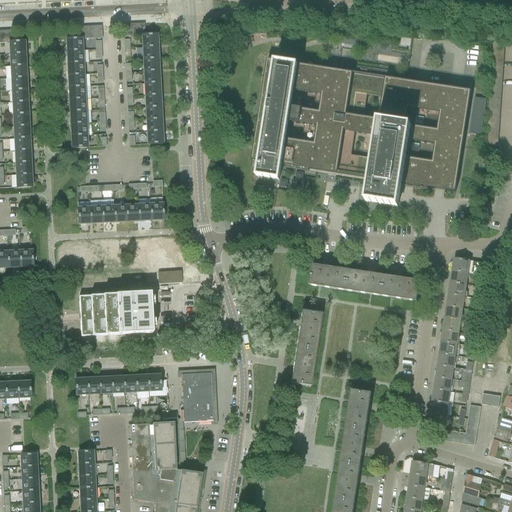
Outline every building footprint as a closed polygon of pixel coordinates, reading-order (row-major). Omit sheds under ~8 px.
[(143,48),(142,48),(157,47),(156,36),(156,35),(145,36),(142,36),(143,48)] [(66,40),(66,52),(82,51),(81,40),(81,39),(77,39),(66,40)] [(10,54),(10,55),(24,54),(23,42),(24,42),(12,42),(10,42),(10,43),(10,54)] [(157,47),(142,48),(143,48),(144,60),(143,60),(157,60),(157,48),(157,47)] [(66,52),(67,64),(82,63),(82,51),(66,52)] [(24,54),(10,55),(11,67),(10,67),(25,66),(24,66),(24,55),(24,54)] [(157,60),(143,60),(144,60),(144,72),(158,72),(158,71),(157,60),(158,60),(157,60)] [(298,65),(267,60),(260,111),(251,161),(258,163),(256,178),(280,182),(282,169),(283,162),(318,167),(329,169),(328,175),(335,176),(336,174),(369,179),(365,204),(399,209),(402,187),(402,185),(428,189),(455,193),(462,150),(471,92),(444,88),(412,83),(325,69),(298,65)] [(67,64),(68,76),(83,75),(82,63),(67,64)] [(10,67),(5,68),(6,79),(11,79),(25,78),(24,67),(25,67),(25,66),(10,67)] [(158,72),(144,72),(144,73),(145,84),(159,84),(158,84),(158,72)] [(68,76),(68,88),(84,88),(83,75),(68,76)] [(25,78),(11,79),(11,80),(12,79),(12,91),(26,91),(26,90),(25,79),(25,78)] [(159,84),(144,84),(144,85),(145,85),(145,96),(159,96),(158,84),(159,84)] [(68,88),(69,100),(84,100),(84,88),(68,88)] [(26,91),(12,91),(12,92),(13,103),(12,103),(27,103),(27,102),(26,102),(26,91)] [(145,96),(145,97),(146,109),(145,109),(160,108),(159,96),(160,96),(159,96),(145,96)] [(69,100),(70,113),(85,112),(84,100),(69,100)] [(27,103),(12,103),(12,104),(13,104),(14,115),(13,115),(28,115),(27,115),(26,103),(27,103)] [(160,108),(145,109),(146,109),(147,120),(160,120),(160,108)] [(70,113),(70,125),(85,124),(85,112),(70,113)] [(28,115),(13,115),(13,116),(14,127),(14,128),(28,127),(27,127),(27,115),(28,115)] [(160,120),(146,121),(147,121),(147,133),(161,132),(160,120),(161,120),(160,120)] [(70,125),(71,137),(86,136),(85,124),(70,125)] [(14,139),(14,140),(29,139),(28,139),(28,127),(14,128),(15,139),(14,139)] [(147,133),(148,145),(147,145),(162,144),(161,144),(161,132),(147,133)] [(86,136),(71,137),(71,149),(87,148),(86,136)] [(29,139),(14,140),(15,140),(15,151),(15,152),(29,151),(28,139),(29,139)] [(29,151),(15,152),(16,164),(29,163),(29,151)] [(16,164),(15,164),(16,164),(17,176),(16,176),(31,175),(30,175),(29,164),(30,164),(30,163),(29,163),(16,164)] [(31,175),(16,176),(17,176),(17,188),(16,188),(31,188),(31,187),(30,176),(31,175)] [(113,200),(101,201),(101,208),(102,224),(114,223),(114,208),(113,208),(113,200)] [(162,205),(150,206),(151,221),(163,220),(162,205)] [(138,206),(126,207),(126,222),(138,222),(138,206)] [(150,206),(138,206),(138,222),(151,221),(150,206)] [(126,207),(114,208),(114,223),(126,222),(126,207)] [(101,208),(89,209),(90,224),(102,224),(101,208)] [(90,224),(89,209),(77,209),(78,225),(90,224)] [(172,295),(191,294),(190,265),(172,266),(171,250),(135,251),(136,288),(144,287),(144,285),(155,285),(155,278),(172,278),(172,295)] [(31,251),(19,252),(20,267),(32,267),(31,251)] [(19,252),(7,253),(8,268),(20,267),(19,252)] [(452,271),(468,274),(472,274),(474,262),(454,259),(452,271)] [(310,277),(309,286),(318,287),(319,285),(324,286),(324,288),(331,289),(345,291),(348,272),(341,270),(330,269),(321,267),(312,266),(311,275),(310,277)] [(452,271),(450,283),(466,285),(467,280),(469,280),(470,274),(468,274),(452,271)] [(384,277),(375,276),(348,272),(345,291),(366,295),(366,292),(372,293),(372,295),(381,297),(384,277)] [(384,277),(381,297),(390,298),(390,296),(396,297),(395,299),(400,300),(417,302),(420,282),(401,280),(393,278),(384,277)] [(450,283),(448,295),(464,297),(466,285),(450,283)] [(150,294),(78,297),(79,315),(79,320),(80,338),(152,334),(151,318),(151,312),(150,294)] [(448,295),(447,300),(446,307),(462,309),(464,297),(448,295)] [(445,319),(461,321),(462,309),(446,307),(445,319)] [(299,327),(296,348),(315,351),(321,315),(301,312),(300,322),(302,322),(301,328),(299,327)] [(445,319),(443,330),(459,333),(461,321),(445,319)] [(443,330),(441,342),(457,345),(459,333),(443,330)] [(441,342),(439,354),(455,357),(456,350),(459,351),(459,345),(457,345),(441,342)] [(315,351),(296,348),(292,369),(295,370),(294,375),(291,375),(290,384),(299,386),(310,387),(315,351)] [(439,354),(437,366),(453,369),(455,357),(439,354)] [(437,366),(436,378),(452,380),(452,374),(462,376),(461,382),(469,383),(470,377),(471,371),(467,371),(453,369),(437,366)] [(182,376),(183,407),(211,405),(210,375),(182,376)] [(147,376),(135,377),(136,392),(148,392),(147,376)] [(160,376),(147,376),(148,392),(149,398),(166,397),(165,382),(160,382),(160,376)] [(135,377),(123,378),(124,393),(136,392),(135,377)] [(111,378),(99,379),(100,394),(112,394),(111,378)] [(123,378),(111,378),(112,394),(124,393),(123,378)] [(436,378),(434,390),(450,392),(452,380),(436,378)] [(88,395),(87,379),(74,380),(75,396),(88,395)] [(99,379),(87,379),(88,395),(100,394),(99,379)] [(29,382),(17,383),(18,398),(30,398),(29,382)] [(459,382),(458,387),(464,388),(463,394),(468,395),(469,383),(461,382),(459,382)] [(17,383),(5,384),(6,399),(18,398),(17,383)] [(434,390),(432,402),(448,404),(450,392),(434,390)] [(349,407),(346,427),(366,430),(368,413),(370,404),(371,395),(362,393),(360,393),(351,392),(350,400),(352,401),(351,407),(349,407)] [(432,402),(430,414),(446,416),(448,404),(432,402)] [(511,404),(505,402),(503,408),(511,410),(511,404)] [(211,405),(183,407),(184,422),(212,421),(211,405)] [(446,416),(430,414),(428,426),(444,428),(446,416)] [(500,418),(497,429),(510,433),(511,426),(511,421),(510,421),(500,418)] [(173,424),(130,426),(133,500),(155,504),(153,511),(195,511),(201,475),(175,471),(173,424)] [(342,454),(340,463),(360,466),(361,457),(363,448),(366,430),(346,427),(342,448),(345,449),(344,454),(342,454)] [(510,433),(497,429),(494,439),(507,443),(510,433)] [(272,435),(271,443),(279,444),(281,436),(272,435)] [(493,440),(489,457),(494,459),(499,442),(493,440)] [(89,452),(78,452),(78,453),(79,465),(92,464),(92,452),(89,452)] [(20,455),(21,468),(36,467),(35,455),(20,455)] [(412,462),(410,475),(425,477),(432,478),(438,479),(440,467),(427,465),(412,462)] [(341,473),(337,499),(355,501),(357,485),(360,466),(340,463),(339,473),(341,473)] [(79,465),(78,465),(79,465),(79,477),(94,476),(93,476),(92,464),(93,464),(92,464),(79,465)] [(21,468),(21,480),(37,479),(36,467),(21,468)] [(410,475),(408,487),(424,489),(425,477),(410,475)] [(472,485),(473,477),(466,475),(463,493),(478,498),(481,488),(472,485)] [(79,477),(80,477),(80,489),(94,488),(93,477),(94,477),(94,476),(79,477)] [(21,480),(22,492),(37,491),(37,479),(21,480)] [(442,480),(440,491),(450,493),(452,481),(446,480),(442,480)] [(408,487),(407,499),(422,501),(424,489),(408,487)] [(80,489),(79,489),(80,489),(81,501),(94,500),(94,489),(94,488),(80,489)] [(22,492),(23,504),(38,503),(37,491),(22,492)] [(462,501),(479,507),(481,499),(478,498),(463,493),(462,501)] [(332,511),(352,511),(355,501),(337,499),(335,498),(332,511)] [(407,499),(405,510),(415,511),(420,511),(422,501),(407,499)] [(499,499),(497,504),(499,505),(511,508),(511,499),(511,503),(499,499)] [(81,501),(80,501),(81,501),(81,511),(94,511),(94,501),(95,501),(95,500),(94,500),(81,501)] [(23,504),(22,511),(38,511),(38,503),(23,504)]
